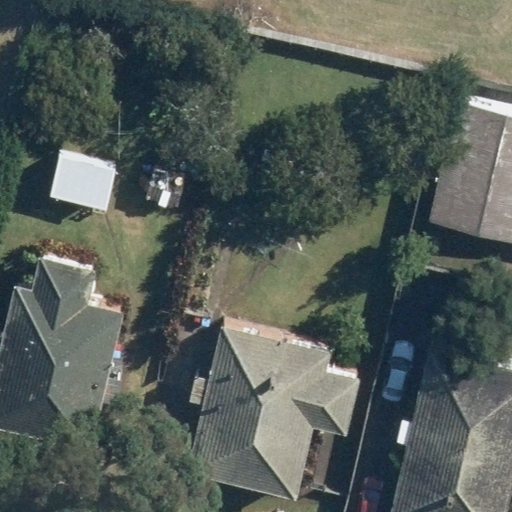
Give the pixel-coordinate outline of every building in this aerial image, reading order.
[(331,104),(220,91),(212,161),(260,167),(257,189),(292,193),(295,171),(323,174),(331,104)] [(511,107),(449,93),(422,215),(511,234),(511,107)] [(39,257),(32,289),(17,285),(0,357),(0,430),(95,452),(128,311),(92,302),(100,271),(39,257)] [(343,435),(355,378),(324,372),(329,349),(220,327),(190,474),(300,496),(313,429),(343,435)] [(510,511),(511,506),(511,368),(430,350),(391,511),(510,511)]
